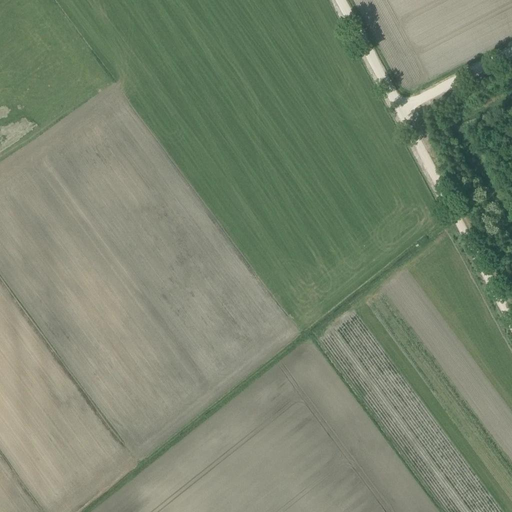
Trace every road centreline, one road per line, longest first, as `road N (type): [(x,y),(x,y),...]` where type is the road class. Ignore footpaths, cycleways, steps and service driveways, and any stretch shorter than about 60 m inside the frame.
road 1 (track): [(422,152),(511,323)]
road 2 (unclassified): [(400,108),(511,51)]
road 3 (unclassified): [(400,108),(341,0)]
